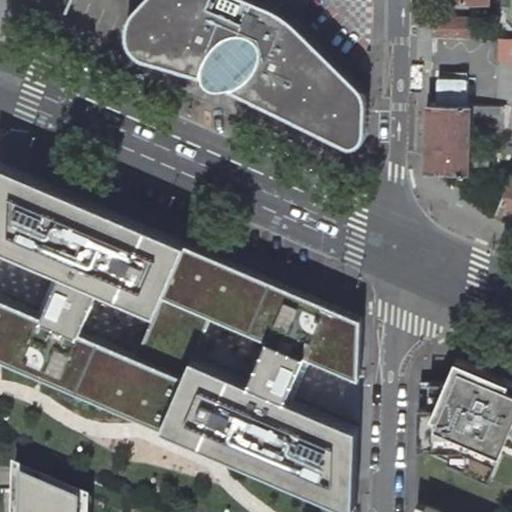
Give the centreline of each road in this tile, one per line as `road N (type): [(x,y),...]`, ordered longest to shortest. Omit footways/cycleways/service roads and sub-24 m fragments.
road 1 (primary): [(0,83),(395,255)]
road 2 (primary): [(395,224),(0,59)]
road 3 (track): [(0,387),(97,430),(157,432),(193,447),(264,511)]
road 4 (residential): [(395,255),(386,511)]
road 5 (residential): [(395,224),(403,0)]
road 6 (primary): [(395,255),(511,305)]
road 7 (primary): [(511,273),(395,224)]
